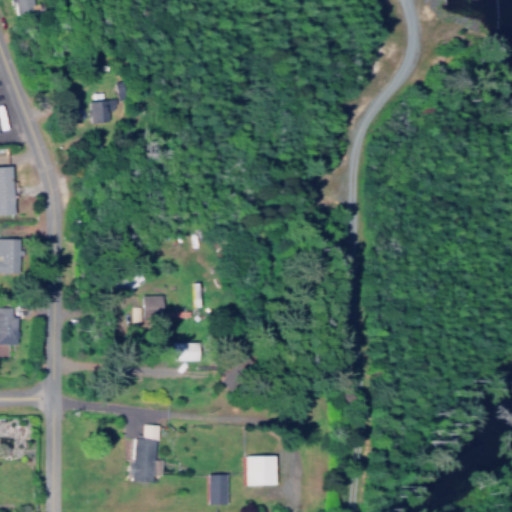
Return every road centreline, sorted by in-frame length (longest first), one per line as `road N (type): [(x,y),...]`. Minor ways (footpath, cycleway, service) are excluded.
road 1 (track): [(350,511),(363,365),(353,165),(366,110),(404,65),(405,0)]
road 2 (residential): [(50,511),(52,204),(0,46)]
road 3 (residential): [(52,392),(219,412)]
